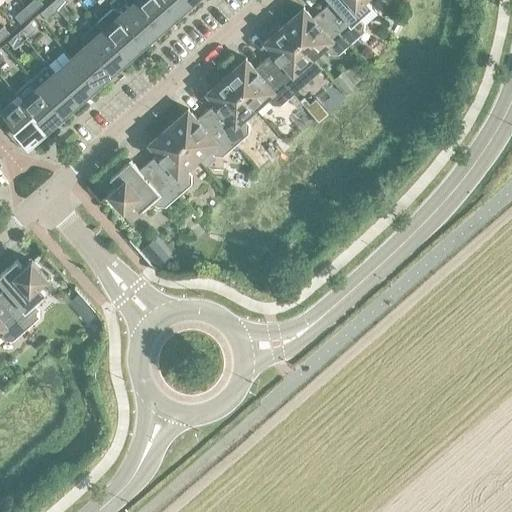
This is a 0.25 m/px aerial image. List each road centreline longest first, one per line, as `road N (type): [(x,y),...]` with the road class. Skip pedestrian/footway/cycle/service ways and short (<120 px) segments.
road 1 (residential): [(47,196),(271,0)]
road 2 (secondary): [(314,322),(466,177),(511,102)]
road 3 (unclassified): [(295,381),(511,192)]
road 4 (track): [(145,511),(295,381)]
